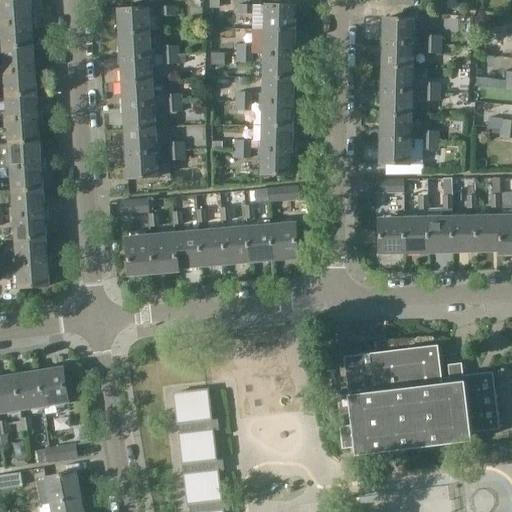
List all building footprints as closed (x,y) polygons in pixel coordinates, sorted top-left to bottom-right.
[(0,0),(2,25),(33,23),(31,0),(0,0)] [(444,14),(445,3),(437,3),(436,13),(444,14)] [(266,6),(265,29),(296,30),(296,7),(266,6)] [(119,10),(121,34),(151,32),(150,9),(119,10)] [(415,20),(384,19),(384,43),(414,44),(415,20)] [(0,33),(2,33),(3,49),(34,47),(33,23),(2,25),(0,24),(0,33)] [(265,29),(265,54),(295,55),(296,30),(265,29)] [(121,34),(122,58),(152,56),(151,32),(121,34)] [(426,36),(426,45),(441,45),(441,36),(426,36)] [(383,67),(414,68),(414,44),(384,43),(383,67)] [(236,44),(236,53),(252,54),(252,44),(236,44)] [(441,54),(441,45),(426,45),(426,54),(441,54)] [(4,64),(5,73),(36,71),(34,47),(3,49),(4,64)] [(163,56),(178,54),(178,47),(162,47),(163,56)] [(252,54),(236,53),(236,62),(252,62),(252,54)] [(179,65),(178,54),(163,56),(163,66),(179,65)] [(264,78),(294,79),(295,55),(265,54),(264,78)] [(152,56),(122,58),(123,82),(154,80),(152,56)] [(383,92),(413,93),(414,68),(383,67),(383,92)] [(37,95),(36,71),(5,73),(6,97),(37,95)] [(264,78),(263,102),(294,103),(294,79),(264,78)] [(123,82),(125,106),(155,104),(155,96),(154,80),(123,82)] [(425,84),(425,93),(440,93),(440,85),(425,84)] [(382,116),(413,117),(413,93),(383,92),(382,116)] [(440,102),(440,93),(425,93),(425,102),(440,102)] [(155,104),(165,104),(181,103),(181,94),(155,96),(155,104)] [(235,94),(235,102),(251,102),(251,94),(235,94)] [(6,97),(8,121),(39,119),(37,95),(6,97)] [(251,111),(251,102),(235,102),(235,111),(251,111)] [(294,103),(263,102),(263,126),(293,127),(294,103)] [(182,113),(181,103),(165,104),(166,114),(182,113)] [(155,104),(125,106),(126,130),(156,129),(155,104)] [(382,140),(412,141),(413,117),(382,116),(382,140)] [(8,121),(10,145),(40,143),(39,119),(8,121)] [(511,122),(501,121),(500,130),(511,131),(511,122)] [(263,126),(262,150),(293,151),(293,127),(263,126)] [(126,130),(128,154),(158,153),(156,129),(126,130)] [(511,139),(511,131),(500,130),(499,138),(511,139)] [(422,133),(422,141),(437,142),(438,133),(422,133)] [(412,165),(412,141),(382,140),(381,165),(391,165),(394,165),(412,165)] [(437,151),(437,142),(422,141),(422,151),(437,151)] [(234,142),(234,150),(250,150),(250,142),(234,142)] [(0,169),(11,169),(42,167),(40,143),(10,145),(0,145),(0,152),(1,160),(0,160),(0,169)] [(168,144),(168,152),(184,151),(184,143),(168,144)] [(250,159),(250,150),(234,150),(234,159),(250,159)] [(293,151),(262,150),(262,175),(292,176),(293,151)] [(185,161),(184,151),(168,152),(169,162),(185,161)] [(159,178),(158,153),(128,154),(129,179),(159,178)] [(419,166),(412,165),(394,165),(391,165),(390,174),(390,176),(419,175),(419,174),(419,166)] [(11,169),(13,193),(43,191),(42,167),(11,169)] [(405,193),(405,181),(405,180),(373,181),(374,194),(405,193)] [(299,188),(268,190),(269,202),(300,200),(299,188)] [(13,193),(14,217),(45,215),(43,191),(13,193)] [(501,196),(491,197),(491,209),(501,209),(501,196)] [(452,197),(443,197),(443,209),(452,209),(452,197)] [(476,197),(467,197),(467,209),(477,209),(476,197)] [(428,198),(419,198),(419,210),(428,210),(428,198)] [(150,213),(149,201),(119,203),(119,215),(150,213)] [(253,206),(244,207),(245,220),(255,219),(253,206)] [(231,208),(220,209),(221,222),(232,221),(231,208)] [(205,210),(196,211),(197,224),(206,223),(205,210)] [(181,212),(172,213),(173,226),(182,225),(181,212)] [(14,217),(16,241),(46,239),(45,215),(14,217)] [(158,215),(148,216),(149,228),(159,227),(158,215)] [(511,218),(501,219),(502,251),(502,254),(511,254),(511,218)] [(453,220),(454,252),(478,252),(477,219),(453,220)] [(477,219),(478,252),(502,251),(501,219),(477,219)] [(405,221),(406,253),(430,253),(429,220),(405,221)] [(429,220),(430,253),(454,252),(453,220),(429,220)] [(382,254),(406,253),(405,221),(381,221),(382,254)] [(298,257),(295,226),(273,228),(275,259),(298,257)] [(275,259),(273,228),(249,230),(251,261),(275,259)] [(228,263),(229,263),(251,261),(249,230),(225,232),(228,263)] [(225,232),(201,234),(204,265),(228,263),(225,232)] [(177,236),(179,267),(204,265),(201,234),(177,236)] [(179,270),(179,267),(177,236),(151,239),(153,273),(179,270)] [(16,241),(17,265),(48,263),(46,239),(16,241)] [(130,274),(134,274),(153,273),(151,239),(127,241),(129,262),(125,262),(126,273),(130,272),(130,274)] [(48,263),(17,265),(19,288),(50,286),(48,263)] [(354,395),(349,396),(353,426),(341,427),(344,449),(356,448),(357,456),(473,442),(472,433),(500,430),(493,373),(442,379),(438,346),(344,357),(347,382),(348,382),(348,383),(353,382),(354,395)] [(45,405),(68,401),(64,371),(40,374),(45,405)] [(21,409),(45,405),(40,374),(16,378),(21,409)] [(16,378),(0,380),(0,412),(21,409),(16,378)] [(188,505),(189,504),(190,511),(225,511),(229,511),(228,499),(222,499),(219,472),(224,471),(223,458),(217,459),(214,432),(219,431),(218,418),(212,419),(209,390),(174,394),(178,424),(179,424),(181,434),(179,434),(183,464),(184,464),(186,474),(184,475),(188,505)] [(23,419),(25,433),(34,432),(32,418),(23,419)] [(0,431),(2,446),(9,445),(10,435),(8,421),(0,422),(0,431)] [(511,441),(484,445),(487,465),(511,461),(511,441)] [(76,446),(45,451),(47,462),(78,457),(76,446)] [(29,458),(17,459),(18,468),(30,466),(29,458)] [(81,497),(79,483),(77,473),(47,478),(49,490),(37,493),(39,506),(51,503),(81,497)] [(20,475),(0,477),(0,490),(22,488),(20,475)] [(51,503),(52,511),(84,511),(81,497),(51,503)]
